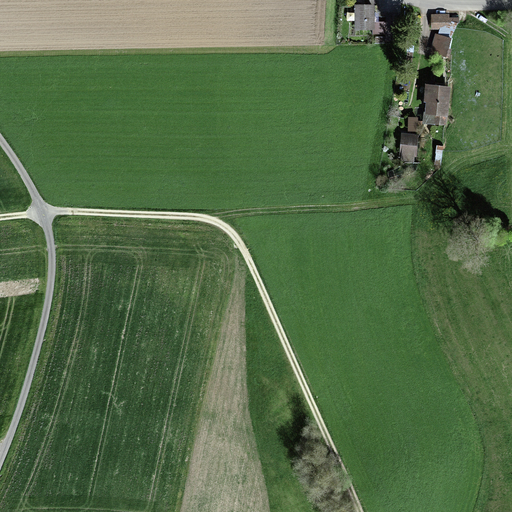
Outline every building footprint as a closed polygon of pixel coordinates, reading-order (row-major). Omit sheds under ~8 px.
[(375,2),(354,3),(354,29),(371,28),(372,33),(385,33),(386,33),(386,21),(385,21),(377,21),(377,13),(375,13),(375,2)] [(386,33),(385,33),(385,39),(393,39),(393,13),(385,14),(385,21),(386,21),(386,33)] [(458,14),(431,14),(431,29),(451,30),(451,22),(458,22),(458,14)] [(449,48),(452,37),(435,32),(430,52),(449,57),(452,48),(449,48)] [(451,84),(426,81),(423,100),(425,100),(424,108),(423,108),(422,122),(446,125),(451,84)] [(417,116),(408,115),(408,130),(417,130),(417,116)] [(418,133),(401,132),(399,160),(414,161),(414,157),(417,157),(418,133)] [(434,163),(440,164),(443,145),(437,144),(434,163)]
